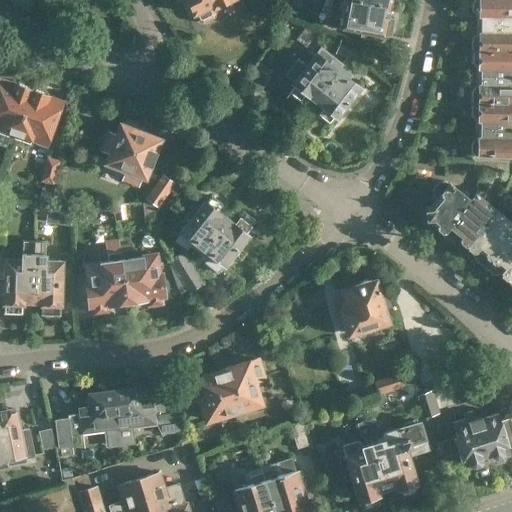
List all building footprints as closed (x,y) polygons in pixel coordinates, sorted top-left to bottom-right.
[(187,0),(198,22),(203,24),(215,17),(217,13),(214,8),(229,0),(187,0)] [(388,6),(350,0),(335,0),(331,25),(342,26),(341,28),(363,32),(362,37),(376,39),(376,34),(383,36),(384,34),(390,35),(393,20),(386,18),(388,6)] [(477,24),(511,24),(511,0),(473,0),(472,1),(472,9),(477,14),(477,24)] [(511,24),(477,24),(477,34),(471,38),(471,49),(511,49),(511,24)] [(348,57),(354,42),(341,37),(335,53),(348,58),(348,57)] [(348,57),(348,58),(359,62),(365,46),(354,42),(348,57)] [(511,49),(471,49),(471,61),(476,67),(476,76),(511,76),(511,49)] [(315,98),(340,67),(332,61),(330,63),(317,53),(294,81),(297,83),(290,91),(301,100),(306,93),(307,94),(308,93),(315,98)] [(348,74),(340,67),(315,98),(323,105),(323,106),(324,107),(318,114),(329,122),(335,114),(337,116),(360,87),(347,76),(348,74)] [(471,90),(470,102),(511,102),(511,76),(476,76),(476,86),(471,90)] [(28,97),(30,91),(0,80),(0,134),(12,139),(15,133),(28,97)] [(30,91),(28,97),(15,133),(44,144),(59,102),(30,91)] [(511,102),(470,102),(470,114),(475,120),(475,128),(511,128),(511,102)] [(146,177),(160,138),(137,129),(134,121),(129,119),(121,123),(119,122),(116,131),(107,127),(98,149),(108,153),(105,161),(146,177)] [(511,128),(475,128),(475,138),(470,142),(470,150),(475,155),(511,155),(511,128)] [(54,185),(61,160),(47,157),(40,181),(54,185)] [(491,169),(490,160),(474,159),(474,169),(491,169)] [(490,160),(491,169),(506,169),(506,160),(490,160)] [(442,231),(470,198),(450,182),(449,184),(438,180),(432,187),(437,197),(424,212),(424,218),(425,217),(442,231)] [(165,198),(169,187),(154,182),(147,202),(159,207),(165,198)] [(46,206),(50,193),(42,190),(37,204),(46,206)] [(476,191),(470,198),(442,231),(452,240),(459,240),(466,246),(497,209),(476,191)] [(53,203),(67,207),(71,197),(57,192),(53,203)] [(201,250),(226,218),(217,211),(224,203),(213,194),(206,203),(205,202),(182,231),(195,241),(193,243),(201,250)] [(46,218),(49,206),(46,206),(37,204),(34,216),(46,218)] [(511,231),(511,221),(497,209),(466,246),(473,251),(474,258),(483,266),(511,231)] [(235,224),(226,218),(201,250),(199,254),(207,260),(205,263),(217,273),(247,234),(245,233),(251,225),(240,217),(235,224)] [(511,272),(511,231),(483,266),(492,273),(500,273),(507,279),(511,272)] [(32,303),(33,240),(22,240),(22,259),(0,258),(0,278),(3,278),(2,302),(5,303),(5,313),(22,313),(22,303),(32,303)] [(45,241),(33,240),(32,303),(41,303),(40,314),(57,314),(57,304),(60,304),(61,260),(44,260),(45,241)] [(131,243),(118,244),(126,299),(146,297),(146,302),(150,307),(159,305),(162,301),(161,295),(163,295),(160,274),(157,274),(154,254),(133,256),(131,243)] [(126,299),(118,244),(106,246),(107,260),(86,262),(89,283),(87,283),(89,305),(91,305),(91,309),(95,314),(104,313),(107,309),(106,302),(126,299)] [(177,271),(191,263),(185,252),(171,261),(177,271)] [(191,263),(177,271),(189,292),(203,283),(191,263)] [(371,280),(367,277),(360,279),(358,284),(337,290),(350,332),(351,332),(354,340),(368,336),(365,328),(388,321),(375,279),(371,280)] [(257,358),(220,369),(233,411),(261,403),(254,380),(263,377),(257,358)] [(233,411),(220,369),(184,380),(190,400),(199,397),(206,420),(233,411)] [(378,394),(384,393),(415,383),(412,373),(399,377),(398,373),(374,381),(378,394)] [(114,390),(120,446),(134,444),(132,425),(156,422),(162,433),(186,430),(182,402),(180,396),(152,406),(151,398),(140,399),(139,387),(114,390)] [(79,413),(81,431),(103,429),(105,447),(120,446),(114,390),(90,393),(91,405),(78,407),(79,413)] [(426,417),(440,412),(433,390),(419,394),(426,417)] [(359,400),(362,411),(387,403),(384,393),(378,394),(359,400)] [(349,415),(362,411),(359,400),(346,405),(349,415)] [(486,415),(484,410),(478,412),(479,414),(473,415),(471,410),(463,413),(465,418),(451,422),(464,464),(469,462),(472,465),(479,463),(480,461),(480,459),(486,457),(487,460),(490,460),(496,463),(504,460),(506,455),(510,454),(508,446),(511,444),(511,420),(511,416),(500,419),(498,411),(486,415)] [(0,412),(0,468),(10,467),(9,464),(24,461),(25,464),(35,462),(32,442),(29,429),(23,430),(22,422),(17,423),(15,412),(9,414),(8,411),(0,412)] [(69,417),(71,433),(81,431),(79,413),(69,414),(69,417)] [(73,445),(71,433),(69,417),(56,419),(59,447),(73,445)] [(365,420),(387,490),(398,487),(401,496),(416,492),(413,481),(415,480),(407,455),(428,449),(420,420),(384,431),(382,436),(383,438),(377,440),(375,433),(379,432),(374,417),(365,420)] [(312,445),(304,418),(290,423),(298,450),(312,445)] [(387,490),(365,420),(356,423),(361,436),(364,435),(367,442),(360,444),(357,440),(341,445),(358,499),(360,498),(363,509),(379,504),(376,493),(387,490)] [(239,429),(243,439),(254,435),(249,425),(239,429)] [(47,464),(58,460),(51,429),(39,432),(47,464)] [(232,443),(243,439),(239,429),(228,433),(232,443)] [(291,457),(261,466),(275,511),(309,511),(297,470),(295,470),(291,457)] [(275,511),(261,466),(231,476),(235,489),(234,490),(241,511),(275,511)] [(163,487),(158,471),(118,483),(123,499),(110,503),(107,501),(101,503),(95,485),(80,490),(86,511),(103,511),(111,509),(112,511),(189,511),(187,504),(184,504),(178,483),(163,487)] [(63,485),(58,508),(72,511),(82,508),(74,481),(63,485)] [(50,488),(45,511),(57,511),(58,508),(63,485),(50,488)] [(38,492),(33,511),(45,511),(50,488),(38,492)] [(33,511),(38,492),(25,496),(21,511),(33,511)] [(12,500),(9,511),(21,511),(25,496),(12,500)] [(0,503),(0,511),(9,511),(12,500),(0,503)]
